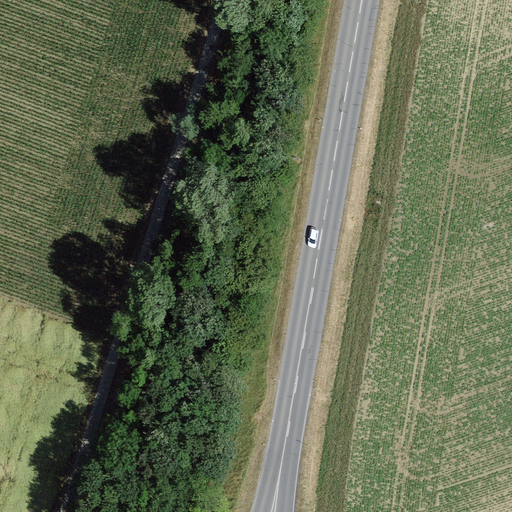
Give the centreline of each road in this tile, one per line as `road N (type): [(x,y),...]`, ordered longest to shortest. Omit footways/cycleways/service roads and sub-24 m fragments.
road 1 (unclassified): [(222,0),(64,511)]
road 2 (secondary): [(274,511),(359,0)]
